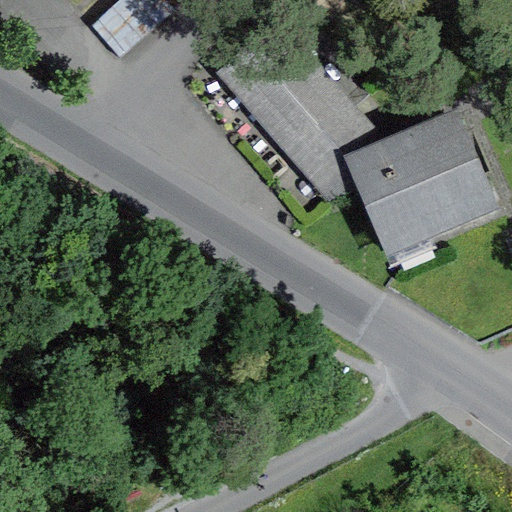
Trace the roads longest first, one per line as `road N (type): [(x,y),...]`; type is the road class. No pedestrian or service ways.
road 1 (unclassified): [(467,378),(0,93)]
road 2 (residential): [(216,511),(467,378)]
